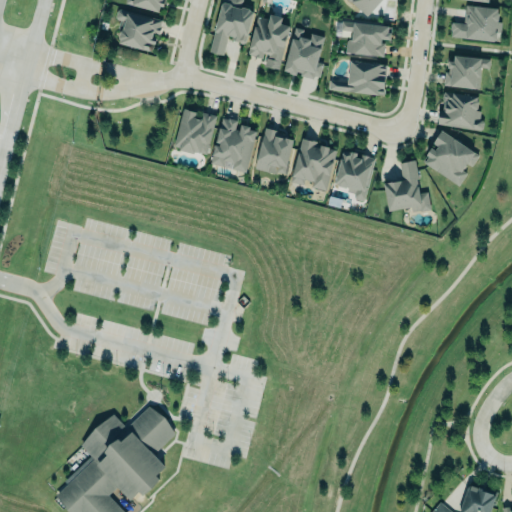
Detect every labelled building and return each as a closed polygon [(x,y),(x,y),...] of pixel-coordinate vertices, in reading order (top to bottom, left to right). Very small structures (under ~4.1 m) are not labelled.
[(163,12),(165,0),(128,0),(127,4),(163,12)] [(209,48),(221,1),(222,0),(242,0),(241,4),(248,6),(250,8),(253,9),(245,41),(243,42),(239,41),(238,39),(232,37),(233,34),(227,32),(222,52),(209,48)] [(349,0),(367,16),(380,0),(349,0)] [(465,3),(497,6),(497,9),(498,11),(497,20),(501,21),(500,30),(496,29),(496,31),(495,37),(493,39),(451,35),(451,28),(450,28),(450,22),(452,22),(452,21),(464,22),(465,3)] [(120,7),(162,18),(160,25),(161,25),(159,33),(152,31),(151,35),(157,36),(155,43),(152,42),(153,45),(151,49),(148,49),(119,40),(120,38),(118,36),(121,28),(117,27),(120,19),(117,18),(115,16),(117,10),(120,7)] [(248,56),(265,59),(263,66),(279,69),(287,25),(280,24),(282,17),(268,14),(267,18),(255,16),(248,56)] [(340,19),(389,24),(389,31),(391,31),(390,40),(384,40),(383,55),(344,51),(345,40),(347,38),(350,38),(351,31),(339,30),(340,19)] [(294,25),(283,68),(288,69),(288,70),(295,72),(296,69),(301,70),(300,73),(312,76),(313,73),(319,75),(322,62),(317,60),(323,35),(310,31),(309,36),(302,34),(304,28),(294,25)] [(448,58),(453,59),(454,53),(480,55),(480,57),(490,58),(489,67),(480,66),(479,87),(450,83),(450,84),(443,83),(444,70),(448,70),(449,66),(447,65),(448,58)] [(386,63),(349,61),(347,81),(328,79),(328,90),(383,94),(386,63)] [(444,90),(477,94),(477,98),(478,100),(477,109),(480,109),(479,118),(481,118),(483,121),(483,127),(480,129),(437,122),(440,108),(442,109),(444,100),(442,100),(442,98),(441,98),(442,92),(443,92),(444,90)] [(173,144),(183,106),(188,106),(187,107),(190,107),(196,110),(195,114),(196,114),(196,115),(199,116),(199,115),(200,115),(202,110),(207,111),(207,113),(209,114),(210,112),(216,114),(206,153),(194,150),(194,152),(179,148),(179,146),(173,144)] [(222,116),(210,161),(223,165),(224,159),(227,159),(227,161),(229,162),(230,160),(233,160),(231,167),(245,170),(256,129),(249,127),(250,124),(241,122),(239,128),(235,127),(237,118),(228,115),(227,117),(222,116)] [(264,127),(254,168),(266,171),(268,164),(277,166),(275,171),(284,172),(293,139),(286,137),(287,135),(277,132),(277,130),(264,127)] [(457,184),(468,165),(471,166),(478,154),(439,130),(430,145),(431,145),(421,163),(457,184)] [(289,181),(303,185),(304,183),(325,189),(336,148),(300,138),(289,181)] [(334,180),(337,181),(338,184),(345,186),(347,185),(348,185),(346,190),(354,192),(353,195),(355,198),(361,199),(364,198),(374,157),(367,155),(368,155),(361,153),(361,156),(355,155),(356,151),(354,149),(350,149),(349,154),(345,153),(342,152),(343,157),(340,156),(334,180)] [(383,181),(388,209),(410,204),(412,210),(419,209),(419,210),(430,208),(427,190),(419,192),(416,178),(418,178),(415,158),(406,159),(399,162),(402,178),(394,178),(391,179),(387,180),(383,181)] [(127,511),(74,511),(57,494),(94,458),(81,444),(113,413),(123,423),(130,422),(148,405),(176,433),(154,453),(166,465),(158,473),(161,476),(143,494),(139,491),(130,499),(117,486),(109,494),(127,511)] [(497,490),(489,511),(429,511),(439,501),(452,511),(458,511),(468,484),(470,485),(470,484),(477,486),(478,484),(497,490)] [(501,511),(501,507),(508,505),(509,510),(511,509),(511,497),(511,492),(511,491),(511,511),(501,511)]
